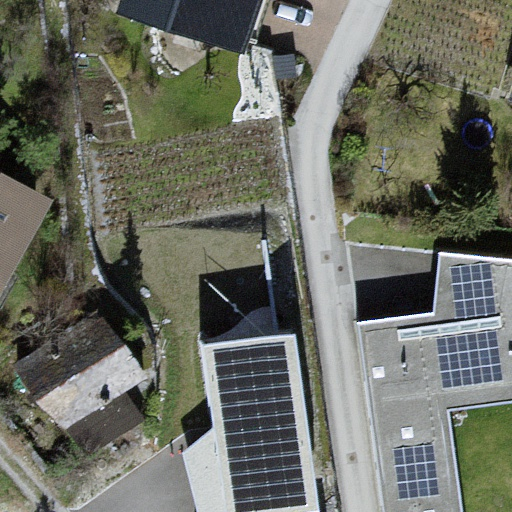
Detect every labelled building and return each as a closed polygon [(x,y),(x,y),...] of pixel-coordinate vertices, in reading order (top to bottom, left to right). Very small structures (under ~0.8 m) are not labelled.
[(133,0),(130,12),(245,45),(258,0),(133,0)] [(0,279),(47,196),(0,169),(0,279)] [(511,266),(437,259),(433,321),(356,331),(385,511),(466,511),(455,418),(511,411),(511,266)] [(147,374),(107,318),(20,367),(96,449),(143,417),(122,390),(147,374)] [(295,335),(204,346),(225,511),(307,511),(317,511),(295,335)]
